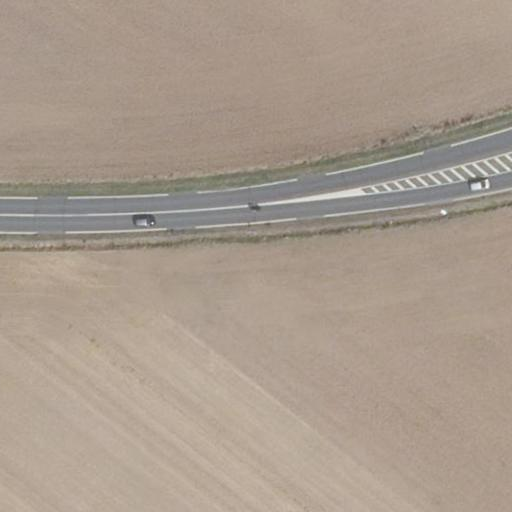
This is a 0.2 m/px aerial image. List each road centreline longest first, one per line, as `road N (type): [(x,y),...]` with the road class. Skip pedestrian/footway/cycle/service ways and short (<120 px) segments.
road 1 (primary): [(511,141),(222,209)]
road 2 (primary): [(222,209),(366,202),(511,179)]
road 3 (primary): [(222,209),(0,214)]
